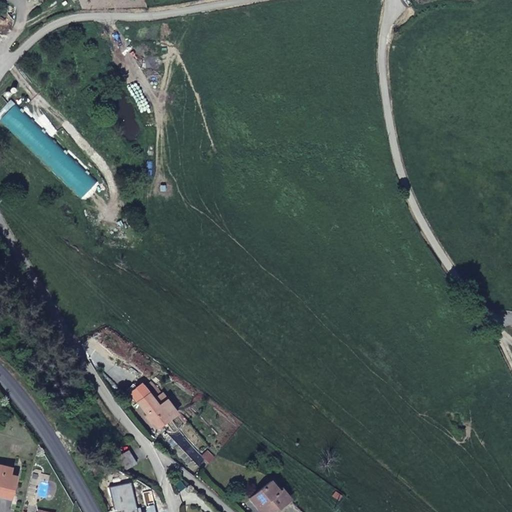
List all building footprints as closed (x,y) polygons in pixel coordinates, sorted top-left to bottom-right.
[(0,122),(80,198),(96,181),(15,103),(12,105),(7,101),(0,108),(0,122)] [(151,382),(144,387),(154,401),(162,394),(158,390),(151,382)] [(127,389),(130,393),(138,387),(135,383),(127,389)] [(139,403),(148,416),(152,414),(161,426),(177,414),(162,394),(154,401),(144,387),(142,384),(138,387),(130,393),(127,395),(135,406),(139,403)] [(152,414),(148,416),(145,419),(154,431),(161,426),(152,414)] [(115,460),(123,473),(137,465),(128,452),(115,460)] [(0,464),(0,493),(2,494),(2,490),(14,493),(18,476),(12,475),(13,468),(0,464)] [(260,511),(272,511),(289,499),(281,489),(278,492),(271,483),(250,500),(260,511)]
